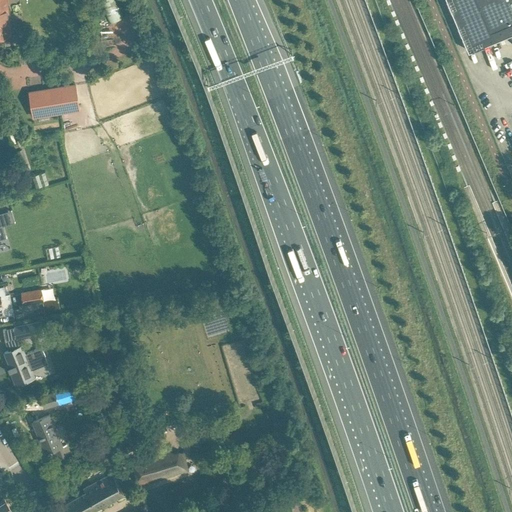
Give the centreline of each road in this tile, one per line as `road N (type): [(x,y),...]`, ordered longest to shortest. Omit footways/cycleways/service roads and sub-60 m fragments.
road 1 (motorway): [(200,0),(392,511)]
road 2 (motorway): [(425,511),(239,0)]
